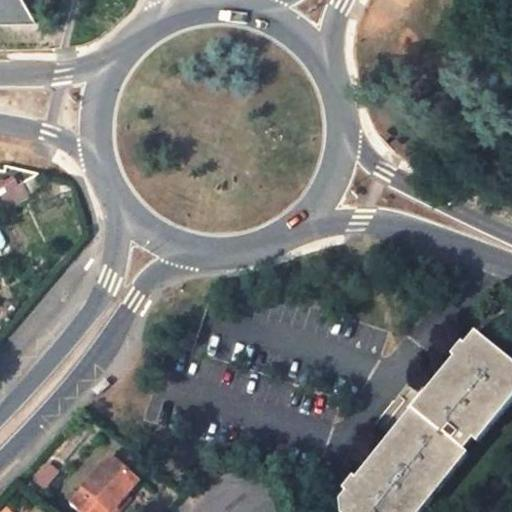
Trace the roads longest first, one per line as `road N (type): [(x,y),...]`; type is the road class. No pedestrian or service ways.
road 1 (secondary): [(0,460),(96,361),(164,272),(213,250)]
road 2 (secondary): [(131,214),(113,283),(0,420)]
road 3 (primary): [(290,226),(360,221),(511,265)]
road 4 (primary): [(511,233),(337,143)]
road 5 (primary): [(242,12),(185,14),(148,31),(119,60)]
road 6 (secondary): [(119,60),(66,73),(0,74)]
